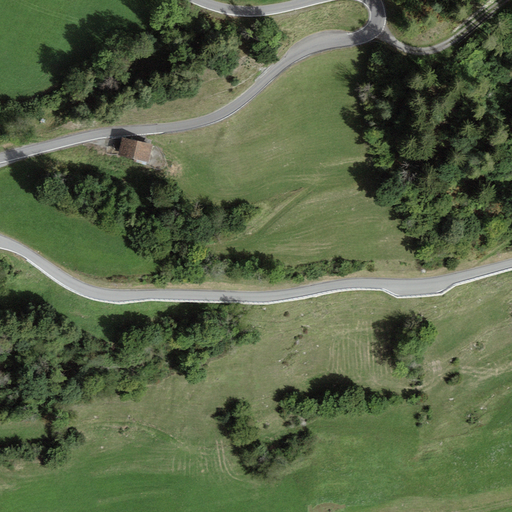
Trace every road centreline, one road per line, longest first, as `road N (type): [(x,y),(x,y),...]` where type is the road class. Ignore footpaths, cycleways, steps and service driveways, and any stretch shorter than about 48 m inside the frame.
road 1 (tertiary): [(511,263),(448,280),(259,296),(119,294),(80,285),(0,240)]
road 2 (tertiary): [(0,157),(220,114),(303,52),(370,31),(377,16),(372,0)]
road 3 (track): [(376,26),(401,47),(426,51),(505,0)]
